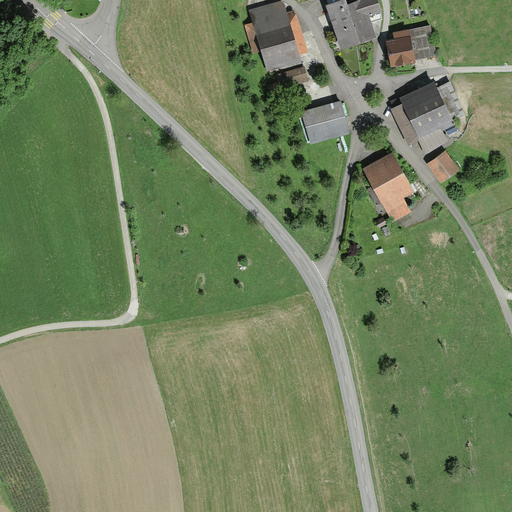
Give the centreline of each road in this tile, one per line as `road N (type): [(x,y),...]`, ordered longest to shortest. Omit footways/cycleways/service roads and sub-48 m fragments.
road 1 (track): [(63,28),(61,43),(87,75),(108,128),(135,304),(115,323),(40,326),(0,339)]
road 2 (tertiary): [(311,275),(254,203),(90,51)]
road 3 (residential): [(364,108),(445,200),(511,327)]
road 4 (tertiary): [(369,511),(340,359),(311,275)]
road 5 (residential): [(364,108),(337,236),(311,275)]
road 6 (track): [(377,78),(511,67)]
